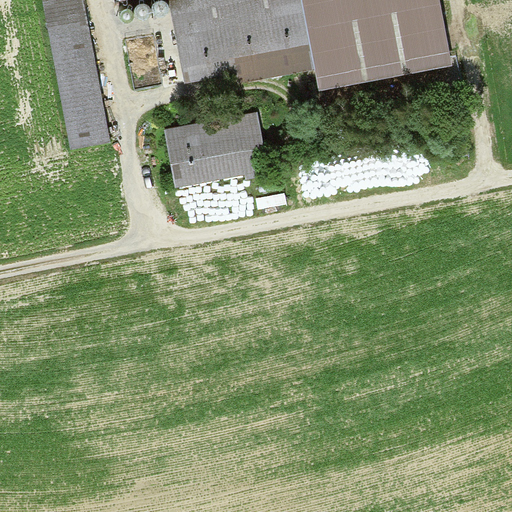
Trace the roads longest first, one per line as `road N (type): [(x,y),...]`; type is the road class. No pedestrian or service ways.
road 1 (track): [(511,175),(0,272)]
road 2 (track): [(89,0),(132,241)]
road 3 (track): [(451,0),(481,183)]
